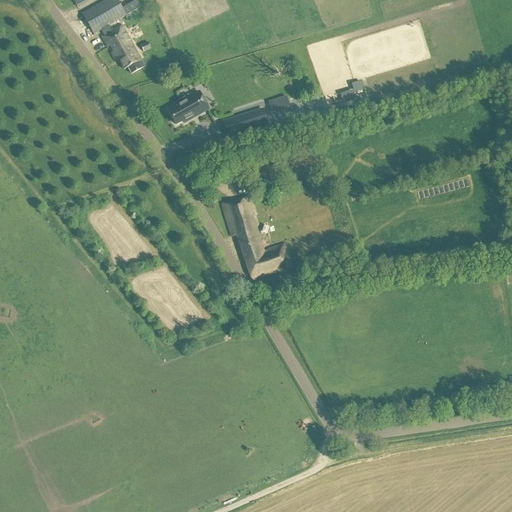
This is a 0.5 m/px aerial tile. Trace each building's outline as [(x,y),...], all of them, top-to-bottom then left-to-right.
[(116,0),(107,0),(82,15),(93,35),(101,31),(104,36),(101,38),(108,48),(112,46),(115,52),(111,54),(115,62),(118,60),(124,70),(128,68),(131,75),(144,68),(121,26),(111,32),(109,26),(126,16),(116,0)] [(147,43),(140,47),(143,53),(150,49),(147,43)] [(167,111),(176,126),(183,122),(184,124),(208,110),(198,93),(189,98),(190,99),(182,103),(182,102),(167,111)] [(262,110),(224,123),(229,138),(267,126),(262,110)] [(267,173),(248,179),(253,192),(271,185),(267,173)] [(230,202),(221,205),(231,238),(236,237),(251,281),(279,272),(278,267),(284,265),(285,270),(292,268),(285,245),(269,250),(269,251),(264,253),(246,197),(237,200),(238,205),(232,207),(230,202)]
